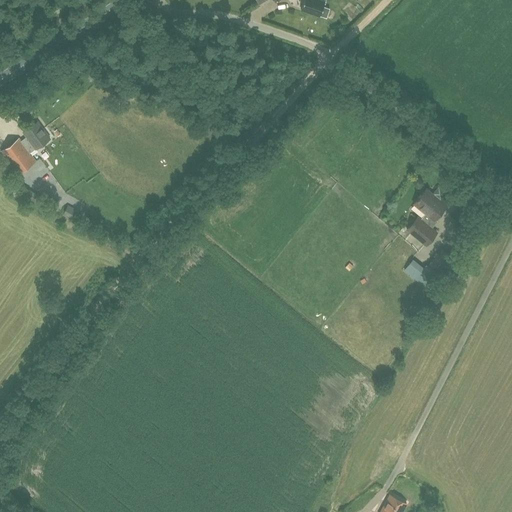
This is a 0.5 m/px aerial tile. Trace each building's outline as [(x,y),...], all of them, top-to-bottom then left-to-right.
[(323,6),(325,2),(319,0),(304,0),(301,9),(327,18),(330,8),(323,6)] [(36,149),(50,139),(37,122),(24,132),(27,137),(21,141),(19,138),(1,151),(18,174),(36,161),(27,149),(33,145),(36,149)] [(18,197),(36,207),(42,196),(23,187),(18,197)] [(432,228),(436,222),(434,220),(446,206),(440,201),(438,203),(424,191),(414,204),(426,213),(421,219),(417,216),(407,229),(426,245),(436,232),(432,228)] [(452,257),(445,252),(441,249),(428,265),(438,274),(452,257)] [(428,287),(433,281),(420,272),(416,278),(428,287)] [(402,511),(407,503),(390,495),(380,511),(402,511)]
